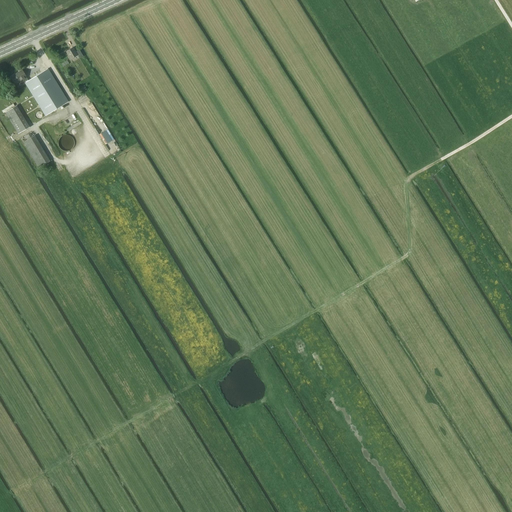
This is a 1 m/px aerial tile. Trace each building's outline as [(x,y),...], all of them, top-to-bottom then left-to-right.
[(79,59),(83,56),(79,50),(76,52),(73,47),(66,52),(70,60),(77,55),(79,59)] [(48,69),(25,83),(45,116),(68,102),(48,69)] [(22,70),(11,77),(15,84),(23,79),(25,83),(29,81),(22,70)] [(16,106),(5,113),(14,128),(26,121),(16,106)] [(39,168),(50,161),(34,135),(23,142),(39,168)]
